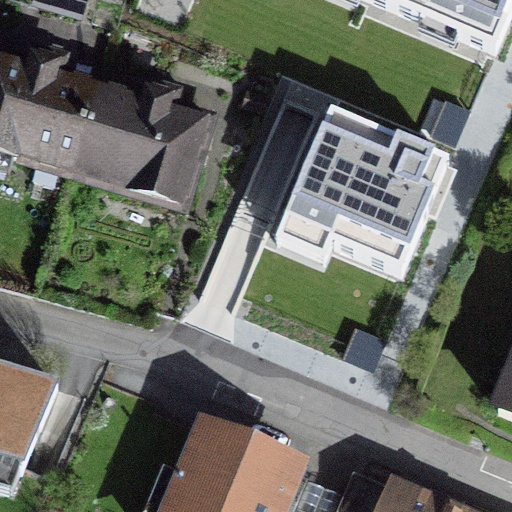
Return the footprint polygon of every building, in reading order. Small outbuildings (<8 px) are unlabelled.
[(38,0),(36,8),(80,20),(85,0),(38,0)] [(417,0),(491,31),(503,0),(417,0)] [(0,161),(74,181),(98,91),(0,65),(0,161)] [(213,121),(98,91),(74,181),(189,211),(213,121)] [(441,155),(331,109),(281,228),(322,246),(329,229),(397,258),(441,155)] [(511,314),(466,416),(511,436),(511,314)] [(57,389),(0,372),(0,468),(21,474),(57,389)] [(202,437),(169,511),(277,511),(293,476),(202,437)] [(426,511),(352,482),(339,511),(426,511)]
